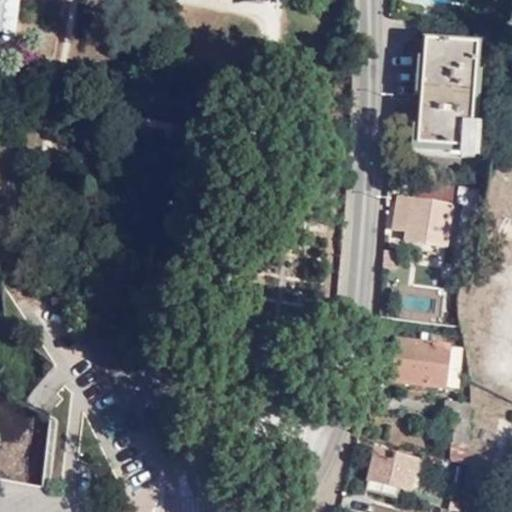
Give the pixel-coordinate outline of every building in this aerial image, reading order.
[(0,0),(0,41),(12,43),(15,0),(0,0)] [(422,59),(419,96),(419,102),(418,128),(416,147),(461,150),(460,157),(474,157),(477,126),(470,126),(474,71),(476,46),(422,43),(422,59)] [(413,97),(419,96),(422,59),(415,59),(413,97)] [(481,73),(474,71),(470,126),(477,126),(481,73)] [(416,147),(418,128),(411,127),(409,153),(460,157),(461,150),(416,147)] [(484,188),(460,186),(458,201),(461,201),(453,265),(470,267),(484,188)] [(446,247),(453,206),(399,198),(393,231),(406,234),(405,241),(446,247)] [(128,322),(124,342),(144,346),(148,326),(128,322)] [(458,388),(463,349),(398,342),(393,384),(446,390),(445,387),(458,388)] [(455,418),(453,461),(468,464),(471,405),(445,402),(444,416),(455,418)] [(386,463),(387,455),(376,452),(368,482),(400,490),(409,492),(417,462),(395,457),(394,464),(386,463)] [(395,457),(387,455),(386,463),(394,464),(395,457)] [(400,490),(368,482),(365,492),(397,499),(400,490)]
